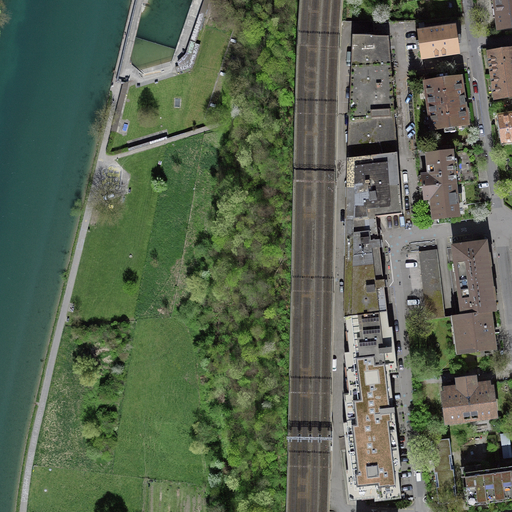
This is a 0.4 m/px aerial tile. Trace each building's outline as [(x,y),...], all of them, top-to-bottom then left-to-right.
[(135,0),(117,81),(118,81),(137,0),(135,0)] [(204,0),(186,54),(178,62),(179,66),(176,67),(177,71),(189,68),(191,69),(200,45),(194,43),(209,0),(204,0)] [(511,0),(495,0),(500,28),(511,26),(511,0)] [(350,100),(347,159),(397,153),(395,125),(393,97),(391,71),(388,21),(374,21),(375,32),(353,34),(353,36),(350,100)] [(455,22),(415,28),(420,58),(460,53),(457,37),(455,22)] [(511,51),(499,53),(484,55),(491,105),(511,101),(511,51)] [(460,77),(419,84),(427,135),(468,129),(464,103),(460,77)] [(124,84),(112,131),(116,132),(126,90),(128,82),(122,84),(124,84)] [(511,115),(494,118),(496,131),(498,145),(511,142),(511,115)] [(127,146),(129,151),(168,139),(166,134),(127,146)] [(461,144),(417,150),(420,188),(421,202),(427,201),(429,223),(443,221),(457,220),(457,215),(451,153),(451,150),(461,149),(461,144)] [(471,150),(451,153),(457,215),(464,214),(463,205),(478,204),(476,183),(478,183),(477,178),(476,173),(475,173),(471,150)] [(347,159),(346,220),(376,217),(380,217),(402,214),(397,153),(347,159)] [(345,268),(381,264),(379,248),(380,248),(380,244),(380,240),(378,240),(376,217),(346,220),(345,268)] [(454,316),(494,311),(494,308),(492,298),(485,243),(447,248),(456,315),(454,316)] [(437,249),(420,252),(424,286),(428,320),(445,318),(437,249)] [(381,264),(345,268),(344,317),(387,312),(384,288),(385,287),(385,284),(384,280),(383,280),(381,264)] [(494,311),(454,316),(459,345),(460,344),(461,353),(460,353),(460,354),(495,349),(492,331),(491,322),(490,312),(494,312),(494,311)] [(353,393),(388,388),(386,374),(394,373),(392,351),(387,312),(344,317),(344,318),(349,317),(353,352),(348,352),(353,393)] [(445,394),(444,394),(447,421),(460,420),(482,417),(495,415),(491,388),(490,388),(490,382),(475,384),(474,378),(466,379),(458,380),(459,386),(444,388),(445,394)] [(350,451),(395,446),(391,413),(395,413),(395,410),(394,407),(390,408),(388,388),(353,393),(347,393),(351,422),(347,422),(350,451)] [(433,457),(451,454),(450,447),(449,439),(431,441),(433,457)] [(397,468),(395,446),(350,451),(352,469),(345,470),(349,496),(374,493),(374,497),(401,494),(397,468)] [(435,472),(453,470),(452,462),(451,454),(433,457),(435,472)] [(464,467),(465,477),(468,503),(511,497),(511,465),(506,467),(482,470),(482,467),(481,464),(464,467)] [(437,488),(455,485),(454,478),(453,470),(435,472),(437,488)] [(439,503),(457,501),(456,493),(455,485),(437,488),(439,503)]
